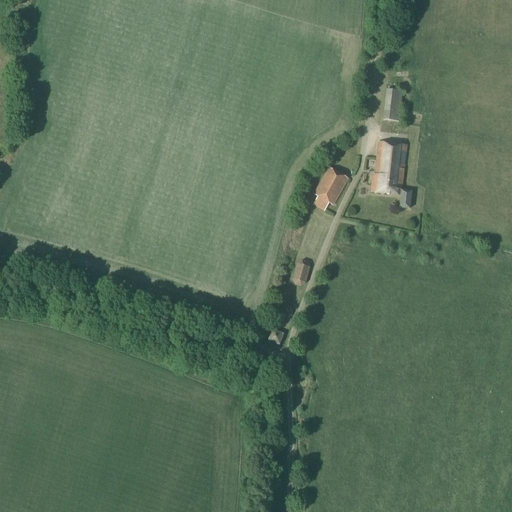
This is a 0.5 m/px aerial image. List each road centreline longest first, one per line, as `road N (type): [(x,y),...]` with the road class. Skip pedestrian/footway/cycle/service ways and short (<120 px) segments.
road 1 (track): [(287,358),(360,166),(380,0)]
road 2 (track): [(287,511),(287,358)]
